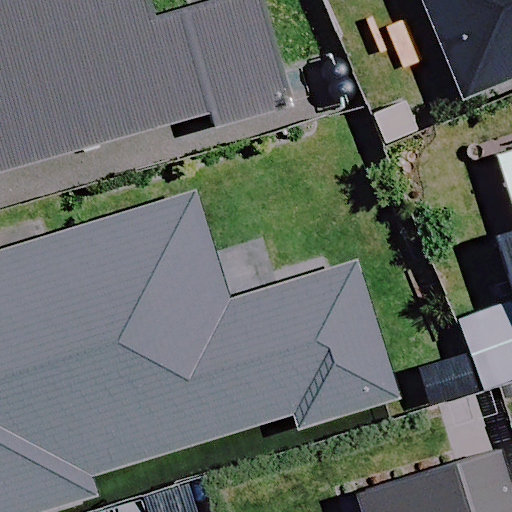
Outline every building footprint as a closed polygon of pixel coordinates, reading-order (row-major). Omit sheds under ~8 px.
[(142,0),(0,0),(0,173),(205,114),(210,130),(285,108),(252,0),(228,0),(150,23),(142,0)] [(511,0),(414,0),(458,103),(511,80),(511,0)] [(187,202),(0,258),(0,511),(40,511),(89,498),(84,480),(293,417),(298,434),(390,406),(349,271),(221,310),(187,202)] [(511,238),(492,245),(511,308),(511,238)] [(510,511),(495,462),(355,505),(357,511),(510,511)]
